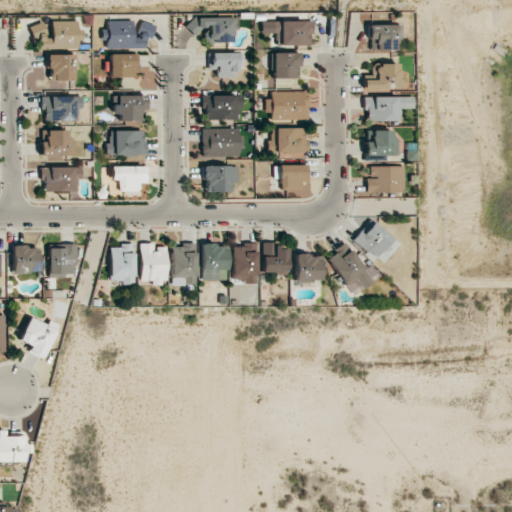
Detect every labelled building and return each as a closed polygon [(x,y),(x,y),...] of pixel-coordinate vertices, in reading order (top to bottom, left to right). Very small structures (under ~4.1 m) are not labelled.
[(203,31),(203,43),(232,43),(232,17),(187,17),(188,31),(203,31)] [(144,48),(145,38),(152,38),(153,23),(138,23),(138,36),(131,36),(132,21),(106,20),(106,30),(106,47),(144,48)] [(50,21),(50,29),(42,29),(42,24),(30,24),(30,35),(38,35),(39,48),(80,47),(79,29),(76,29),(76,21),(50,21)] [(280,46),(311,45),(310,21),(260,22),(260,33),(279,33),(280,46)] [(398,24),(368,25),(368,51),(399,50),(398,24)] [(297,52),(271,53),(272,79),(297,78),(297,52)] [(235,78),(235,69),(242,69),(242,53),(207,53),(207,69),(215,69),(215,78),(235,78)] [(74,55),(48,54),(48,79),(74,80),(74,55)] [(108,54),(108,77),(137,77),(137,54),(108,54)] [(266,92),(267,113),(270,113),(270,121),(301,120),(301,112),(307,112),(307,91),(266,92)] [(118,122),(145,121),(144,95),(116,96),(117,104),(112,105),(112,114),(118,113),(118,122)] [(240,95),(201,95),(201,120),(237,120),(237,108),(240,108),(240,95)] [(41,96),(41,120),(77,121),(77,109),(81,109),(81,96),(41,96)] [(412,97),(364,96),(363,121),(399,121),(399,108),(412,109),(412,97)] [(305,127),(270,128),(270,140),(267,140),(267,153),(305,152),(305,127)] [(201,157),(238,156),(238,147),(240,147),(240,128),(200,129),(201,157)] [(70,155),(70,130),(40,130),(40,156),(70,155)] [(142,131),(109,130),(109,142),(105,142),(105,155),(146,155),(146,141),(142,141),(142,131)] [(396,137),(390,137),(390,130),(367,130),(367,141),(363,141),(364,156),(396,155),(396,137)] [(229,192),(229,182),(236,183),(237,166),(202,165),(201,179),(204,179),(204,191),(229,192)] [(307,180),(307,165),(273,165),(273,181),(281,181),(281,190),(299,189),(298,180),(307,180)] [(79,168),(39,166),(39,180),(43,180),(43,191),(78,192),(79,168)] [(146,166),(110,166),(110,180),(118,180),(118,192),(138,191),(137,183),(146,183),(146,166)] [(365,178),(365,193),(402,192),(402,166),(368,166),(368,178),(365,178)] [(353,242),(384,263),(387,259),(381,255),(393,237),(368,220),(353,242)] [(138,280),(151,280),(151,285),(165,285),(164,246),(152,247),(152,243),(138,243),(138,280)] [(47,248),(48,276),(75,276),(74,244),(63,244),(63,248),(47,248)] [(170,244),(170,279),(182,279),(182,284),(195,284),(195,245),(170,244)] [(225,244),(200,245),(201,280),(226,280),(225,244)] [(230,245),(231,280),(243,280),(244,284),(256,284),(255,244),(230,245)] [(286,274),(287,244),(261,244),(261,274),(286,274)] [(352,294),(379,277),(371,265),(363,270),(346,244),(327,256),(352,294)] [(37,274),(37,245),(11,246),(12,274),(37,274)] [(108,245),(108,283),(133,282),(132,245),(108,245)] [(320,282),(319,256),(307,256),(306,253),(294,253),(294,282),(320,282)] [(30,345),(27,352),(42,359),(57,324),(48,320),(45,325),(28,317),(18,340),(30,345)] [(23,436),(4,436),(4,430),(0,430),(0,461),(22,462),(23,436)]
